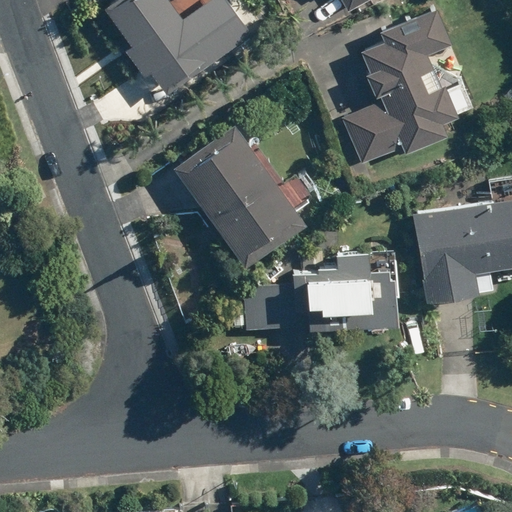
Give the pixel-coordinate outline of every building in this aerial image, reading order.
[(254,26),(235,0),(196,0),(183,9),(176,0),(106,0),(107,0),(133,38),(126,43),(146,71),(151,68),(166,88),(254,26)] [(384,96),(342,114),(362,159),(397,144),(400,151),(450,129),(444,116),(460,109),(446,77),(442,78),(429,47),(454,36),(439,1),(381,26),(386,36),(363,46),(371,66),(366,68),(377,93),(382,91),(384,96)] [(247,261),(308,216),(236,117),(174,162),(247,261)] [(511,192),(412,209),(426,296),(493,285),(489,264),(511,260),(511,192)] [(294,279),(243,283),(247,326),(310,321),(310,323),(399,316),(396,271),(391,271),(390,261),(371,262),(370,244),(337,247),(338,258),(318,260),(318,265),(293,267),(294,279)]
